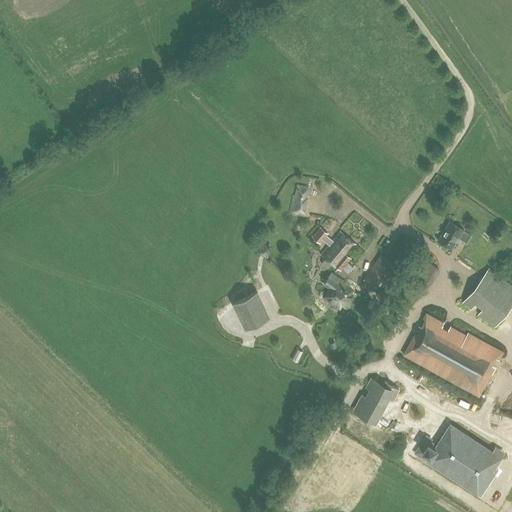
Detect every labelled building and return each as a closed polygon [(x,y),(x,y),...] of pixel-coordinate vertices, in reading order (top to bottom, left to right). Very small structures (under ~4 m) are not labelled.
[(297,185),(296,191),(295,192),(296,192),(295,195),(293,195),(290,211),(297,213),(298,211),(304,212),(295,210),(298,196),(307,198),(304,197),(305,194),(306,194),(307,187),(297,185)] [(312,217),(301,227),(307,233),(318,223),(312,217)] [(458,237),(462,239),(466,232),(462,230),(463,229),(450,220),(438,240),(451,248),(458,237)] [(321,254),(341,271),(351,258),(347,254),(356,244),(340,231),(333,240),(328,235),(329,234),(320,227),(312,236),(321,243),(323,240),(329,245),(321,254)] [(363,280),(377,290),(395,264),(381,254),(363,280)] [(425,289),(438,268),(426,260),(412,281),(425,289)] [(472,308),(476,303),(482,308),(478,313),(495,326),(511,303),(511,286),(489,268),(463,301),(472,308)] [(340,309),(353,291),(347,287),(344,284),(344,285),(336,280),(338,278),(331,273),(324,283),(330,288),(323,297),(329,301),(330,299),(333,302),(332,303),(340,309)] [(446,317),(468,288),(451,276),(430,305),(446,317)] [(267,315),(256,292),(245,298),(256,321),(267,315)] [(429,321),(425,329),(422,327),(406,355),(476,393),(492,365),(488,363),(493,356),(499,359),(503,351),(468,332),(466,334),(450,326),(448,330),(441,326),(443,322),(426,313),(424,318),(429,321)] [(303,351),(297,347),(291,359),(297,362),(303,351)] [(380,390),(374,387),(353,406),(373,422),(399,392),(386,384),(380,390)] [(478,493),(499,464),(439,426),(431,438),(425,433),(419,443),(426,447),(420,456),(478,493)]
